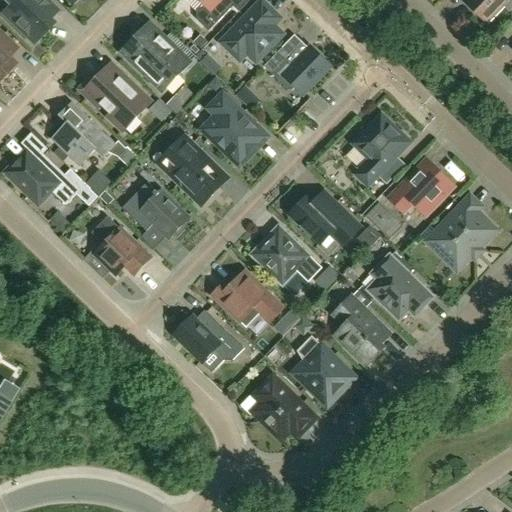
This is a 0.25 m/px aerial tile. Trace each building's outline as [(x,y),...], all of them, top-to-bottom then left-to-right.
[(44,0),(4,0),(10,5),(1,14),(33,44),(53,24),(48,20),(56,11),(44,0)] [(232,5),(236,0),(198,0),(204,5),(197,12),(197,21),(209,32),(234,7),(232,5)] [(282,19),(262,0),(221,43),(240,62),(247,55),(256,64),(284,35),(275,26),(282,19)] [(510,11),(511,8),(511,0),(470,0),(469,2),(476,9),(473,11),(486,24),(487,25),(505,6),(510,11)] [(150,24),(122,53),(162,92),(190,63),(150,24)] [(0,34),(0,78),(13,65),(6,58),(15,49),(0,34)] [(207,43),(201,36),(194,43),(201,49),(207,43)] [(283,48),(264,67),(270,73),(288,90),(293,91),(295,88),(303,96),(331,67),(311,47),(299,59),(295,59),(289,53),(283,48)] [(214,61),(207,54),(200,61),(207,68),(214,61)] [(92,78),(80,90),(99,108),(104,103),(113,111),(108,117),(124,132),(151,103),(111,64),(95,81),(92,78)] [(203,89),(215,77),(207,69),(195,81),(203,89)] [(223,86),(216,79),(208,86),(216,94),(223,86)] [(241,101),(250,91),(245,86),(236,96),(241,101)] [(268,138),(223,95),(209,109),(217,116),(203,131),(240,167),(268,138)] [(72,105),(60,117),(68,124),(52,140),(79,167),(94,151),(102,159),(114,147),(72,105)] [(410,143),(381,116),(354,144),(371,161),(357,175),(368,187),(410,143)] [(229,178),(186,137),(158,166),(201,207),(229,178)] [(138,157),(128,147),(118,157),(128,167),(138,157)] [(23,155),(5,174),(18,186),(20,190),(23,193),(27,194),(29,197),(34,192),(37,195),(46,196),(49,194),(52,192),(66,206),(77,194),(81,191),(66,176),(43,154),(37,161),(29,161),(23,155)] [(427,160),(389,200),(403,214),(413,204),(425,217),(455,187),(427,160)] [(98,197),(90,190),(71,171),(66,176),(81,191),(77,194),(81,199),(89,206),(98,197)] [(148,183),(123,209),(147,232),(154,225),(169,240),(175,234),(178,237),(188,227),(185,224),(190,219),(162,191),(159,193),(148,183)] [(114,200),(105,191),(99,197),(108,206),(114,200)] [(309,196),(290,215),(320,244),(318,246),(329,257),(341,245),(343,247),(361,228),(324,193),(315,202),(309,196)] [(480,211),(468,199),(436,232),(441,237),(431,247),(448,263),(451,260),(461,270),(498,231),(478,212),(480,211)] [(401,227),(379,206),(366,219),(388,240),(401,227)] [(108,217),(92,234),(104,246),(95,255),(101,260),(112,271),(117,276),(126,267),(135,276),(151,259),(108,217)] [(380,238),(370,228),(364,235),(374,244),(380,238)] [(268,239),(252,256),(283,286),(297,272),(309,283),(322,269),(286,233),(278,241),(271,241),(268,239)] [(378,281),(368,291),(399,321),(409,311),(415,317),(433,298),(390,256),(372,275),(378,281)] [(92,269),(103,279),(112,271),(101,260),(92,269)] [(339,278),(329,269),(320,278),(330,287),(339,278)] [(230,288),(225,283),(213,296),(241,323),(242,321),(249,328),(261,315),(270,323),(284,309),(245,272),(230,288)] [(335,336),(367,367),(385,348),(381,345),(391,335),(351,296),(333,315),(345,326),(335,336)] [(178,331),(174,336),(202,364),(215,351),(225,361),(234,361),(245,349),(205,311),(197,319),(193,316),(189,321),(181,319),(178,331)] [(299,321),(291,313),(282,321),(291,329),(299,321)] [(312,327),(303,319),(295,328),(304,336),(312,327)] [(305,364),(294,375),(328,407),(355,379),(312,337),(297,352),(305,364)] [(262,404),(253,413),(282,441),(291,431),(298,438),(317,419),(274,377),(254,397),(262,404)] [(0,420),(11,403),(0,396),(0,420)]
